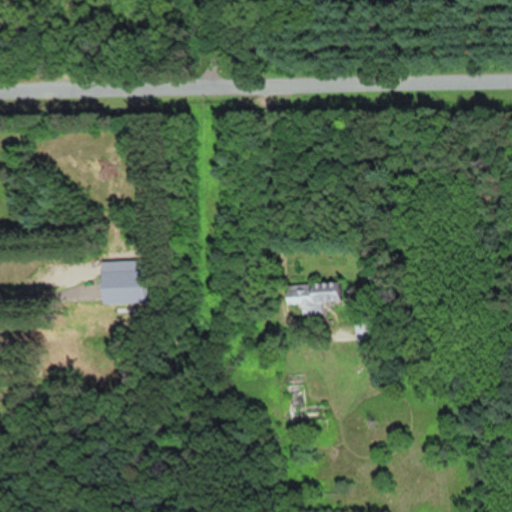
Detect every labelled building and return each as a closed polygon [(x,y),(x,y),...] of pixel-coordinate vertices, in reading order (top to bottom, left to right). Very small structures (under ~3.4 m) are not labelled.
[(119,175),(119,163),(98,163),(98,175),(119,175)] [(145,269),(100,270),(101,302),(145,301),(145,269)] [(285,291),(286,304),(300,303),(301,315),(322,314),(321,302),(339,301),(339,289),(285,291)] [(354,317),(355,342),(374,341),(374,317),(354,317)] [(286,383),(287,425),(325,424),(324,411),(301,411),(301,382),(286,383)]
